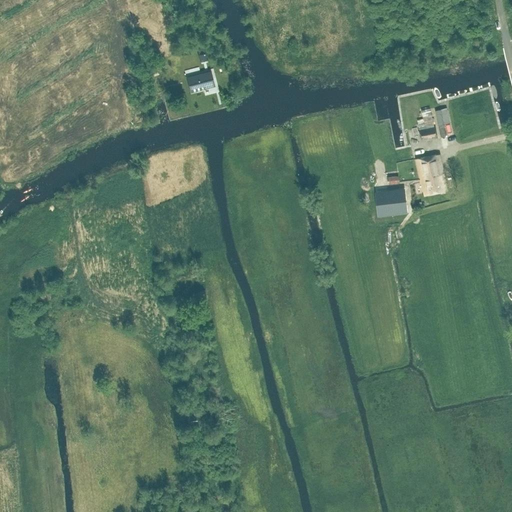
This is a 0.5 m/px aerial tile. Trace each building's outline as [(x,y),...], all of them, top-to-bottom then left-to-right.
[(198,54),(200,61),(207,60),(205,52),(204,48),(198,49),(197,49),(198,54)] [(150,70),(151,76),(159,75),(158,68),(150,70)] [(186,77),(190,92),(214,86),(210,70),(186,77)] [(444,124),(450,123),(447,107),(435,110),(440,137),(447,135),(444,124)] [(423,116),(424,122),(418,123),(422,141),(437,138),(435,127),(432,114),(430,108),(421,110),(423,116)] [(417,159),(422,177),(444,172),(440,154),(417,159)] [(448,190),(444,172),(422,177),(426,195),(448,190)] [(387,176),(388,184),(400,182),(399,175),(387,176)] [(378,216),(408,213),(405,188),(375,192),(378,216)]
